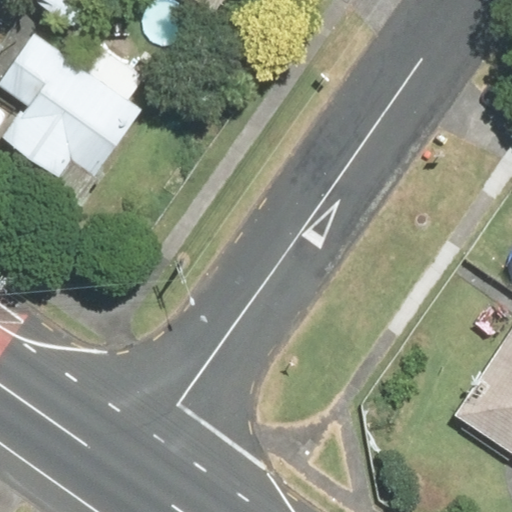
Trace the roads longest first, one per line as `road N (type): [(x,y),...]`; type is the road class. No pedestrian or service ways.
road 1 (residential): [(456,0),(128,462)]
road 2 (secondary): [(128,462),(0,373)]
